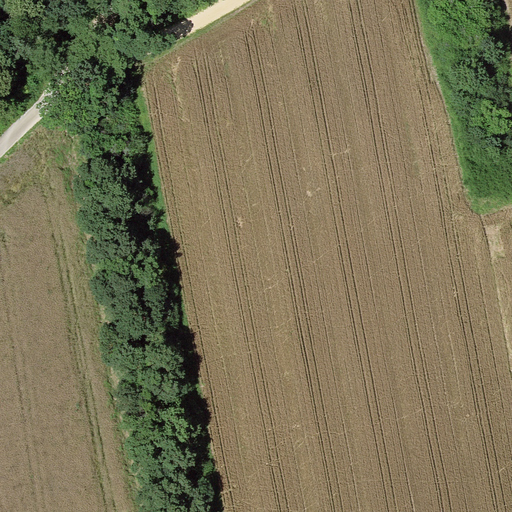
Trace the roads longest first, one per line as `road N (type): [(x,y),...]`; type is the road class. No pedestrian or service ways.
road 1 (track): [(0,148),(52,99),(231,0)]
road 2 (track): [(122,0),(92,31),(52,99)]
